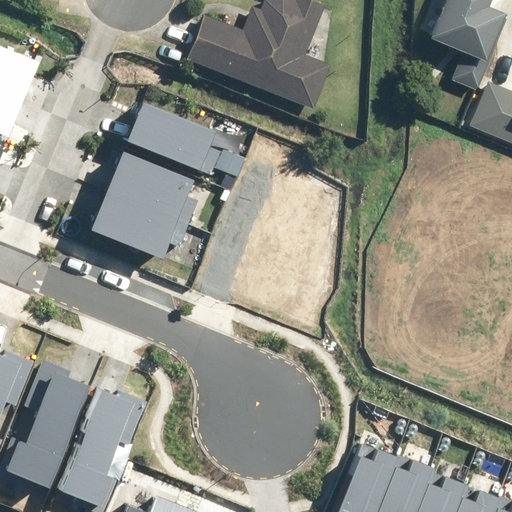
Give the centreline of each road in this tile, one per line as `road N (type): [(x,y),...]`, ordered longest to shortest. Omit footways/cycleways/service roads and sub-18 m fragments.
road 1 (residential): [(18,267),(223,351),(248,378),(263,414)]
road 2 (residential): [(18,267),(121,0)]
